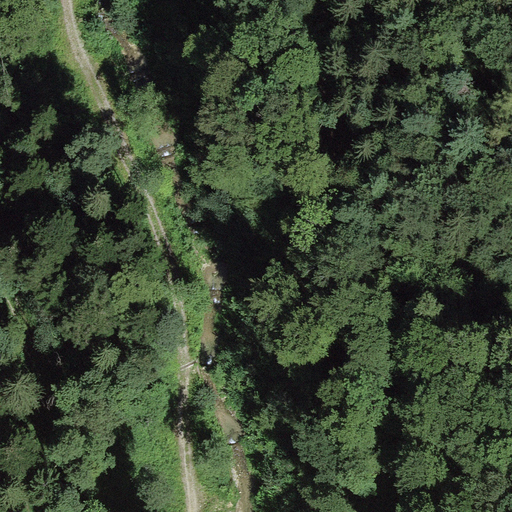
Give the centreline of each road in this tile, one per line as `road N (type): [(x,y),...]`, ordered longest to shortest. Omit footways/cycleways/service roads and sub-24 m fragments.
road 1 (track): [(322,0),(333,156),(429,366),(410,511)]
road 2 (track): [(0,357),(31,511)]
